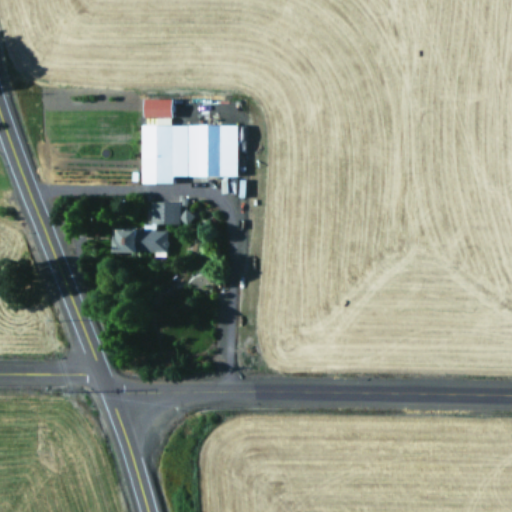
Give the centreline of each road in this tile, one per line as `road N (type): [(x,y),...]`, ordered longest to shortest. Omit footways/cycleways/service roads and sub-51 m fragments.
road 1 (tertiary): [(511,395),(120,388),(74,373),(0,371)]
road 2 (secondary): [(140,511),(98,380),(0,133)]
